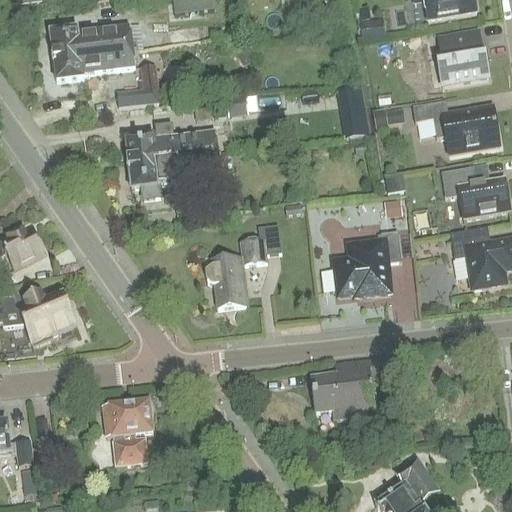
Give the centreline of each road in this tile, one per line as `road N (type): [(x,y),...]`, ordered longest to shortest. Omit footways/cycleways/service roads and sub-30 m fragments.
road 1 (residential): [(511,329),(174,370)]
road 2 (tertiary): [(174,370),(0,114)]
road 3 (residential): [(0,389),(174,370)]
road 4 (tertiary): [(271,511),(174,370)]
